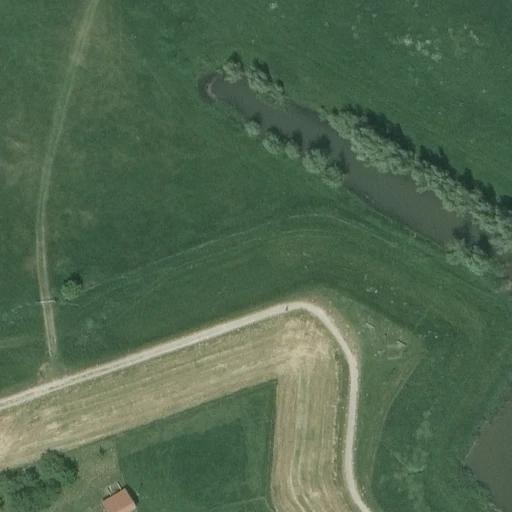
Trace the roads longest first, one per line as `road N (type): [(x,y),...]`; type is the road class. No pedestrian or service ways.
road 1 (track): [(0,406),(304,306),(331,327),(350,359),(348,481),(363,511)]
road 2 (track): [(0,455),(38,393),(49,331),(39,161),(61,54),(84,0)]
